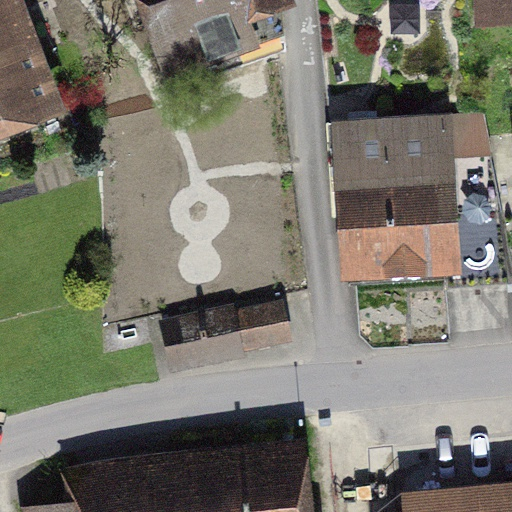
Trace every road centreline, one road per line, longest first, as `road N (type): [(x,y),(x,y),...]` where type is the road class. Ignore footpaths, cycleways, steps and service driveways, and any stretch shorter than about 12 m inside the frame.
road 1 (residential): [(314,0),(340,386)]
road 2 (unclassified): [(0,441),(233,396),(340,386)]
road 3 (unclassified): [(340,386),(511,365)]
